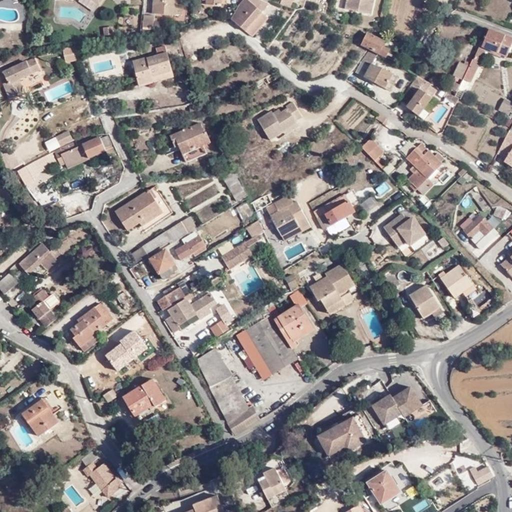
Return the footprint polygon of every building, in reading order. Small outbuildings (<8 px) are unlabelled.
[(151,0),(150,19),(171,20),(172,12),(173,0),(151,0)] [(202,0),(202,4),(205,5),(205,9),(221,10),(221,0),(202,0)] [(245,0),(239,7),(233,20),(246,33),(268,7),(255,0),(245,0)] [(346,0),(345,8),(370,14),(373,0),(346,0)] [(153,21),(141,20),(140,34),(140,35),(146,35),(152,35),(153,27),(153,21)] [(105,36),(115,34),(114,27),(104,28),(105,36)] [(511,39),(490,31),(483,48),(496,53),(508,57),(511,47),(511,39)] [(367,35),(362,45),(386,57),(389,50),(383,46),(384,43),(367,35)] [(158,55),(134,62),(141,83),(154,79),(155,82),(175,75),(166,45),(156,47),(158,55)] [(481,46),(475,60),(482,63),(486,63),(491,53),(495,55),(496,53),(483,48),(481,46)] [(71,49),(63,51),(65,59),(73,57),(71,49)] [(369,52),(361,63),(370,68),(364,79),(385,90),(393,76),(381,70),(380,71),(372,66),(378,56),(369,52)] [(10,85),(4,87),(11,101),(25,94),(19,81),(21,80),(40,71),(34,59),(13,68),(11,65),(3,69),(7,80),(10,85)] [(482,63),(475,60),(465,81),(460,92),(467,95),(482,63)] [(370,68),(361,63),(355,74),(364,79),(370,68)] [(460,63),(455,76),(462,79),(467,66),(460,63)] [(273,74),(256,83),(259,90),(277,80),(273,74)] [(397,78),(393,76),(385,90),(389,93),(397,78)] [(419,117),(440,89),(431,85),(418,77),(409,88),(417,94),(406,108),(419,117)] [(457,99),(448,94),(445,98),(455,106),(459,100),(457,99)] [(511,103),(504,100),(500,108),(509,113),(511,114),(511,103)] [(274,118),(272,115),(271,113),(257,122),(270,142),(283,133),(297,125),(295,122),(302,118),(293,104),(286,108),(287,110),(280,114),(274,118)] [(509,113),(500,108),(498,112),(508,117),(509,113)] [(383,125),(386,121),(378,116),(376,120),(383,125)] [(205,133),(201,124),(172,136),(178,151),(184,149),(189,162),(208,153),(204,144),(212,141),(208,132),(205,133)] [(299,128),(297,125),(283,133),(285,137),(299,128)] [(55,136),(60,146),(72,140),(67,130),(55,136)] [(511,134),(510,133),(497,155),(506,161),(504,164),(511,168),(511,134)] [(87,153),(89,159),(107,150),(105,146),(109,145),(106,137),(102,139),(100,136),(96,138),(96,136),(86,135),(60,148),(63,154),(60,155),(61,156),(64,163),(65,165),(87,153)] [(415,148),(420,145),(413,136),(408,139),(415,148)] [(371,139),(362,147),(375,161),(385,152),(371,139)] [(405,140),(396,151),(405,158),(414,147),(405,140)] [(422,144),(415,151),(422,158),(429,152),(422,144)] [(51,150),(39,157),(42,164),(55,158),(51,150)] [(415,192),(418,189),(426,181),(442,166),(440,163),(434,157),(429,152),(422,158),(415,151),(408,158),(423,174),(419,178),(415,174),(409,180),(412,184),(410,186),(415,192)] [(67,170),(89,159),(87,153),(65,165),(67,170)] [(438,154),(434,157),(440,163),(444,160),(438,154)] [(383,169),(388,177),(396,171),(390,164),(383,169)] [(33,172),(30,165),(16,171),(19,178),(33,172)] [(224,179),(237,202),(248,196),(234,173),(224,179)] [(25,175),(19,178),(24,186),(30,183),(25,175)] [(431,187),(426,181),(418,189),(423,195),(431,187)] [(188,198),(193,207),(217,193),(212,185),(188,198)] [(164,211),(150,190),(118,212),(129,230),(140,222),(143,226),(164,211)] [(344,191),(311,208),(313,212),(322,208),(336,201),(336,200),(346,195),(344,191)] [(489,209),(478,193),(472,197),(483,213),(489,209)] [(322,208),(313,212),(324,231),(333,227),(332,226),(346,218),(346,219),(356,214),(346,195),(336,200),(336,201),(322,208)] [(267,207),(272,216),(282,236),(298,228),(301,233),(311,227),(298,202),(295,204),(291,196),(275,203),(267,207)] [(60,199),(55,202),(60,210),(65,207),(60,199)] [(60,210),(55,202),(43,210),(49,217),(60,210)] [(245,223),(257,217),(250,202),(238,208),(245,223)] [(507,210),(498,206),(493,215),(502,220),(507,210)] [(405,215),(387,229),(400,248),(409,242),(413,246),(428,236),(415,219),(411,222),(405,215)] [(476,243),(493,228),(481,216),(474,222),(471,219),(462,228),(476,243)] [(190,217),(180,223),(184,232),(186,235),(198,229),(190,217)] [(259,220),(248,227),(255,238),(265,232),(259,220)] [(221,222),(212,226),(216,239),(226,235),(221,222)] [(184,232),(180,223),(144,246),(149,254),(184,232)] [(284,241),(301,233),(298,228),(282,236),(284,241)] [(497,233),(493,228),(476,243),(481,248),(497,233)] [(199,237),(196,232),(183,240),(186,245),(199,237)] [(186,245),(177,251),(183,260),(194,253),(205,247),(208,245),(203,235),(199,237),(186,245)] [(443,239),(438,242),(443,249),(448,245),(443,239)] [(221,255),(229,268),(253,253),(245,240),(221,255)] [(51,254),(43,245),(22,263),(30,273),(40,263),(47,271),(58,262),(51,254)] [(144,246),(133,253),(138,261),(149,254),(144,246)] [(205,247),(194,253),(197,257),(208,250),(205,247)] [(511,248),(511,249),(511,250),(511,256),(503,263),(511,276),(511,248)] [(179,270),(168,251),(152,260),(164,279),(179,270)] [(140,262),(130,269),(143,287),(153,280),(140,262)] [(322,299),(329,309),(345,300),(347,304),(356,299),(350,289),(357,284),(344,263),(326,273),(328,277),(311,286),(320,300),(322,299)] [(465,294),(475,286),(462,267),(444,280),(457,299),(465,294)] [(384,277),(392,289),(400,284),(393,271),(384,277)] [(20,281),(13,273),(0,283),(0,285),(6,293),(20,281)] [(293,274),(287,277),(293,290),(299,288),(293,274)] [(186,279),(192,291),(200,288),(194,275),(186,279)] [(285,294),(292,290),(284,275),(278,278),(285,294)] [(426,317),(434,312),(443,307),(429,286),(412,296),(426,317)] [(478,292),(475,286),(465,294),(468,299),(478,292)] [(42,287),(30,297),(36,304),(48,294),(42,287)] [(174,290),(179,299),(185,295),(180,287),(174,290)] [(210,293),(218,304),(226,299),(218,287),(210,293)] [(170,305),(179,299),(174,290),(158,300),(163,309),(170,305)] [(125,291),(116,296),(122,309),(132,304),(125,291)] [(179,299),(170,305),(171,307),(167,309),(170,315),(165,318),(173,331),(178,328),(176,324),(194,313),(197,311),(196,306),(203,303),(197,293),(193,295),(191,292),(185,295),(179,299)] [(305,307),(297,295),(289,300),(294,308),(275,322),(288,341),(297,334),(295,330),(305,322),(298,312),(305,307)] [(31,308),(45,325),(56,317),(42,299),(36,304),(31,308)] [(331,313),(347,304),(345,300),(329,309),(331,313)] [(84,342),(94,334),(92,331),(110,318),(98,301),(78,316),(81,320),(69,329),(73,335),(71,337),(77,344),(83,340),(84,342)] [(210,326),(216,335),(228,327),(226,323),(233,318),(223,302),(215,306),(221,318),(210,326)] [(443,307),(434,312),(436,315),(445,310),(443,307)] [(275,322),(294,308),(270,322),(291,351),(297,348),(294,344),(292,340),(309,329),(305,322),(295,330),(297,334),(288,341),(275,322)] [(197,319),(194,313),(176,324),(178,328),(179,329),(197,319)] [(262,379),(295,357),(270,322),(266,316),(233,339),(262,379)] [(292,340),(294,344),(312,333),(309,329),(292,340)] [(97,339),(94,334),(84,342),(83,340),(77,344),(81,351),(97,339)] [(211,346),(213,349),(221,362),(230,356),(220,341),(211,346)] [(225,420),(233,434),(258,419),(249,405),(245,407),(227,374),(228,374),(221,362),(213,349),(195,359),(226,420),(225,420)] [(165,401),(152,379),(123,397),(134,416),(153,404),(155,407),(165,401)] [(113,386),(103,393),(108,400),(118,394),(113,386)] [(423,408),(413,388),(393,399),(391,395),(373,406),(384,426),(403,414),(405,418),(423,408)] [(56,420),(41,398),(21,412),(37,434),(56,420)] [(360,412),(354,415),(356,418),(367,438),(373,435),(360,412)] [(354,415),(336,425),(338,429),(356,418),(354,415)] [(338,429),(336,425),(319,434),(329,453),(346,444),(348,449),(367,438),(356,418),(338,429)] [(209,425),(202,430),(206,438),(213,434),(209,425)] [(105,462),(98,465),(93,459),(99,455),(95,447),(82,455),(86,463),(82,466),(87,473),(90,471),(105,495),(121,485),(117,477),(115,479),(105,462)] [(266,474),(259,478),(268,492),(285,482),(273,460),(261,467),(263,470),(266,474)] [(376,485),(370,489),(383,508),(400,498),(394,490),(397,488),(393,482),(391,484),(387,478),(394,473),(388,466),(370,477),(376,485)] [(474,479),(480,491),(493,483),(494,483),(487,472),(474,479)] [(49,483),(41,488),(46,494),(54,490),(49,483)] [(187,511),(228,511),(221,493),(196,503),(198,508),(187,511)]
